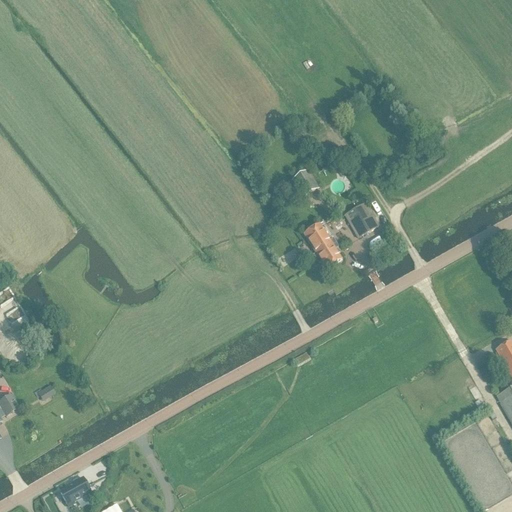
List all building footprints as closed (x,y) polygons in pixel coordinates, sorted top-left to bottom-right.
[(304,199),(318,190),(308,173),(293,182),(304,199)] [(358,239),(379,227),(366,205),(345,217),(358,239)] [(320,226),(304,236),(316,255),(314,256),(319,264),(321,263),(326,270),(342,260),(335,250),(339,248),(332,238),(329,240),(320,226)] [(511,343),(511,342),(496,352),(511,379),(511,343)] [(306,354),(295,360),(299,366),(309,360),(306,354)] [(41,390),(35,394),(38,399),(41,398),(44,404),(52,399),(57,396),(52,388),(43,393),(41,390)] [(511,389),(497,398),(511,423),(511,389)] [(0,407),(3,413),(0,415),(0,419),(1,420),(6,417),(7,419),(20,410),(12,397),(0,403),(0,407)] [(74,503),(91,493),(83,480),(66,490),(67,492),(61,495),(69,508),(75,504),(74,503)]
